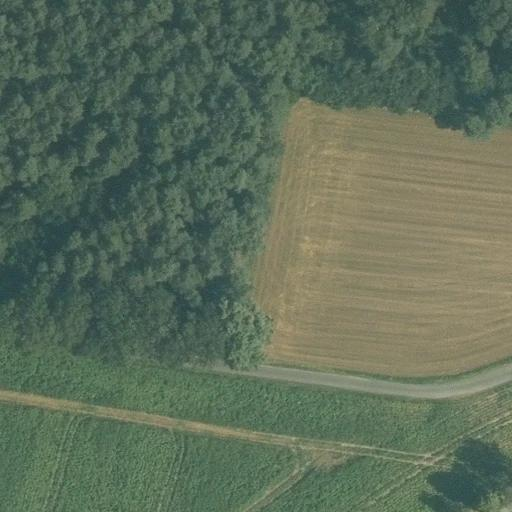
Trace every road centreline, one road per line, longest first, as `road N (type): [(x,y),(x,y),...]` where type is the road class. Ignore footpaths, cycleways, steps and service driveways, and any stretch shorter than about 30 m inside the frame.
road 1 (unclassified): [(0,327),(408,389),(468,387),(511,371)]
road 2 (track): [(225,361),(313,0)]
